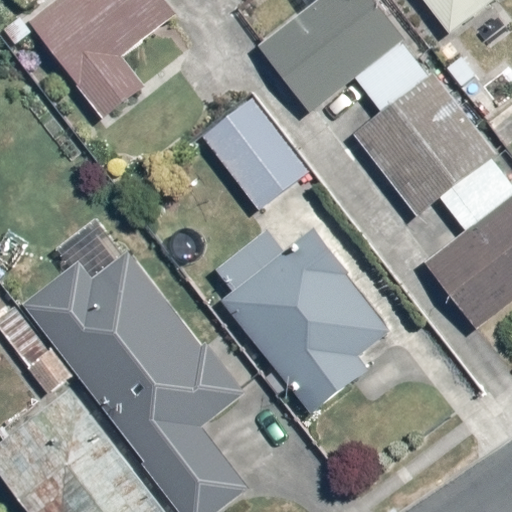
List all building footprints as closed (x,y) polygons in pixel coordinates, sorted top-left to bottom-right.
[(169,0),(54,0),(28,20),(101,118),(144,86),(122,57),(175,17),(165,3),(169,0)] [(355,78),(405,39),(374,0),(316,0),(258,45),(310,112),(355,78)] [(494,0),(424,0),(451,34),(494,0)] [(439,198),(494,156),(405,39),(355,78),(381,111),(382,113),(354,134),(416,216),(439,198)] [(310,173),(254,97),(204,134),(260,210),(310,173)] [(511,179),(494,156),(439,198),(465,231),(424,262),(475,328),(511,299),(511,179)] [(390,334),(317,229),(286,251),(272,231),(210,274),(282,378),(308,415),(368,372),(357,357),(390,334)] [(77,262),(22,307),(185,511),(218,511),(250,486),(202,428),(245,393),(130,251),(93,281),(77,262)] [(177,511),(14,303),(0,313),(0,340),(44,398),(0,432),(0,471),(31,511),(177,511)]
